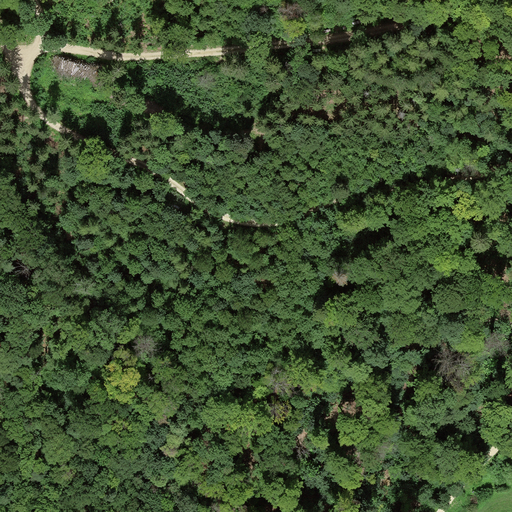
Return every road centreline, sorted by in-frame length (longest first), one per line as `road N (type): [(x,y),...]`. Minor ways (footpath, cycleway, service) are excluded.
road 1 (track): [(511,165),(358,193),(287,220),(228,219),(152,169),(50,126),(0,32)]
road 2 (track): [(476,0),(390,28),(307,41),(160,56),(72,49)]
